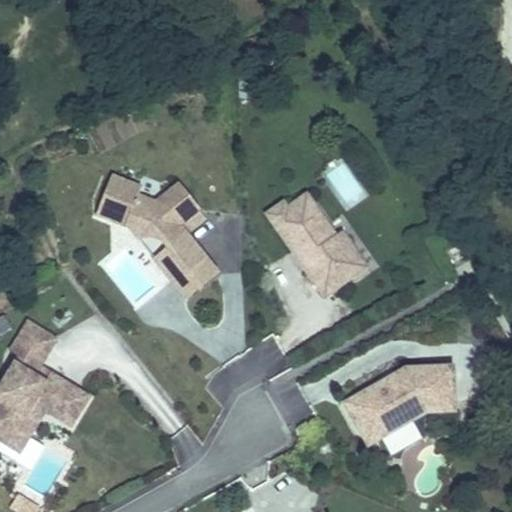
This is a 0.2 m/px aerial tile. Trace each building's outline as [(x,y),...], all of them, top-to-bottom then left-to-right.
[(207,241),(180,208),(201,191),(180,165),(162,179),(159,185),(139,176),(142,169),(113,156),(96,196),(129,209),(138,220),(161,222),(169,231),(188,255),(207,241)] [(282,186),(265,198),(298,245),(302,241),(308,250),(304,254),(323,281),(353,260),(343,246),(348,243),(350,230),(341,217),(335,221),(306,178),(286,191),(282,186)] [(348,243),(343,246),(353,260),(365,252),(350,230),(348,243)] [(185,280),(217,254),(207,241),(188,255),(169,231),(155,242),(185,280)] [(302,241),(298,245),(304,254),(308,250),(302,241)] [(23,308),(7,336),(16,342),(0,368),(0,416),(12,413),(22,418),(37,392),(42,395),(68,410),(85,381),(47,358),(41,367),(30,361),(35,352),(51,324),(23,308)] [(381,363),(343,386),(355,407),(369,399),(382,421),(426,394),(457,392),(454,346),(405,350),(393,356),(396,361),(384,368),(381,363)] [(35,352),(30,361),(41,367),(47,358),(35,352)] [(393,356),(381,363),(384,368),(396,361),(393,356)] [(0,416),(0,427),(17,437),(42,395),(37,392),(22,418),(12,413),(0,416)] [(369,399),(355,407),(370,433),(428,399),(457,397),(457,392),(426,394),(382,421),(369,399)] [(9,511),(37,511),(40,504),(14,496),(9,511)]
